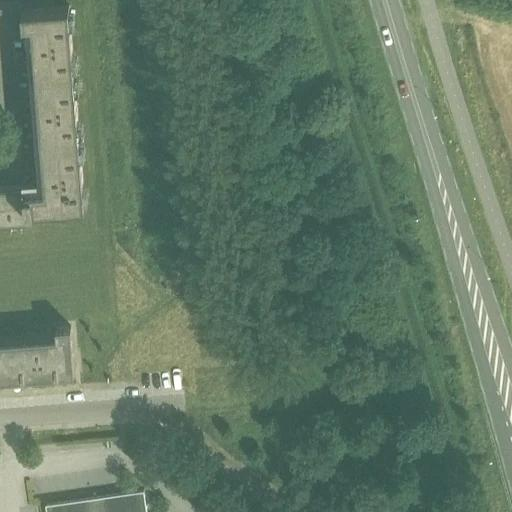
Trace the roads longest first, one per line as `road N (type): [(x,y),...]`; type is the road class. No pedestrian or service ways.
road 1 (primary): [(389,15),(511,460)]
road 2 (primary): [(511,360),(389,15)]
road 3 (residential): [(0,417),(184,404)]
